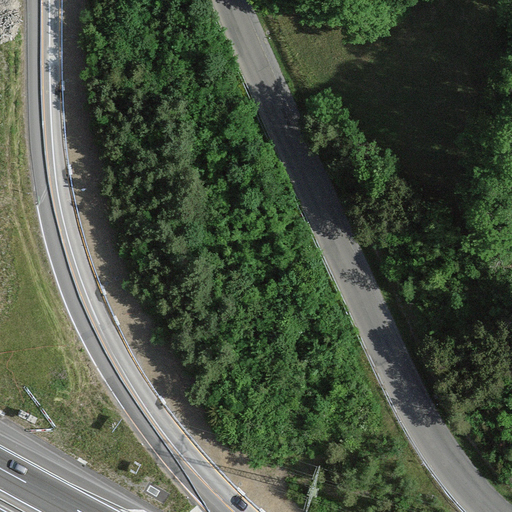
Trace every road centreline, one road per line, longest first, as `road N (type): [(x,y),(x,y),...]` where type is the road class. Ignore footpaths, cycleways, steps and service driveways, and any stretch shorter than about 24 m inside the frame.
road 1 (tertiary): [(222,0),(394,365),(442,458),(483,511)]
road 2 (motorway): [(240,511),(145,417),(78,301),(48,194),(38,0)]
